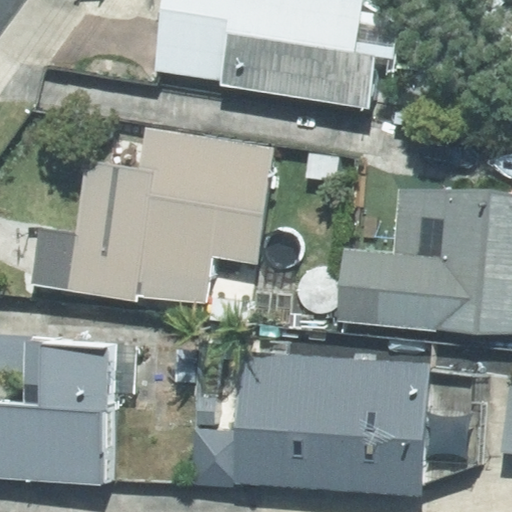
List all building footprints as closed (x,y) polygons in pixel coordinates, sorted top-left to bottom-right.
[(170,0),(160,64),(378,98),(386,43),(360,38),(366,0),(170,0)] [(66,236),(60,285),(215,304),(220,256),(267,262),(282,137),(150,121),(145,160),(92,154),(82,238),(66,236)] [(345,315),(511,324),(511,190),(405,184),(401,247),(349,244),(345,315)] [(223,284),(220,314),(250,317),(252,286),(223,284)] [(0,393),(0,467),(107,475),(115,347),(55,337),(52,379),(39,378),(38,396),(0,393)] [(200,426),(198,479),(238,481),(240,472),(428,485),(436,355),(251,342),(249,427),(200,426)]
